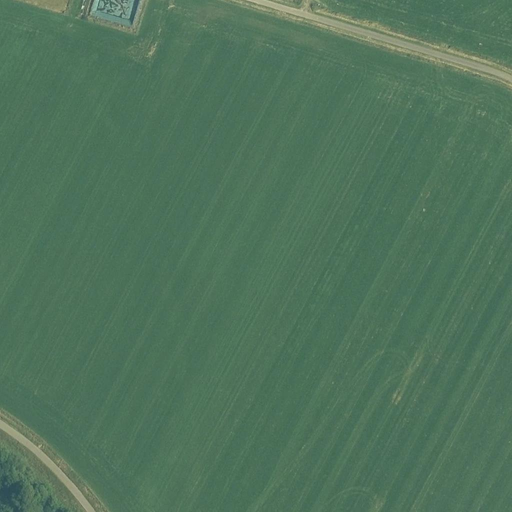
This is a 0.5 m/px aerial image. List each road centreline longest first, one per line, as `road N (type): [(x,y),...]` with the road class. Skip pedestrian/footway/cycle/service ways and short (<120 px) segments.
road 1 (unclassified): [(511,80),(254,0)]
road 2 (unclassified): [(92,511),(38,452),(0,424)]
